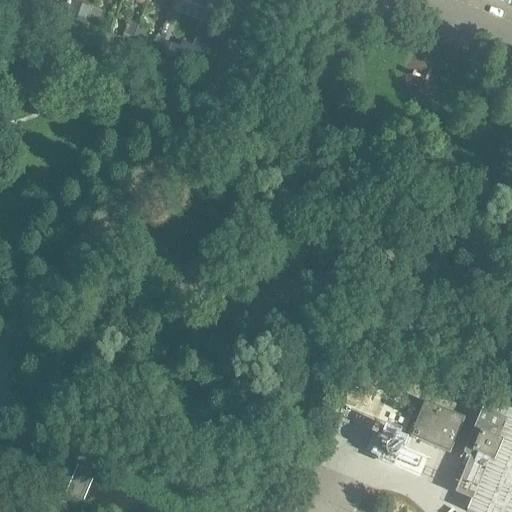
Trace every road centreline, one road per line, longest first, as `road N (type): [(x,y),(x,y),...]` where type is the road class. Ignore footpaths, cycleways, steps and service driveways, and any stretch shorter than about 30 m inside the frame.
road 1 (residential): [(0,354),(202,126),(258,0)]
road 2 (residential): [(262,511),(98,439)]
